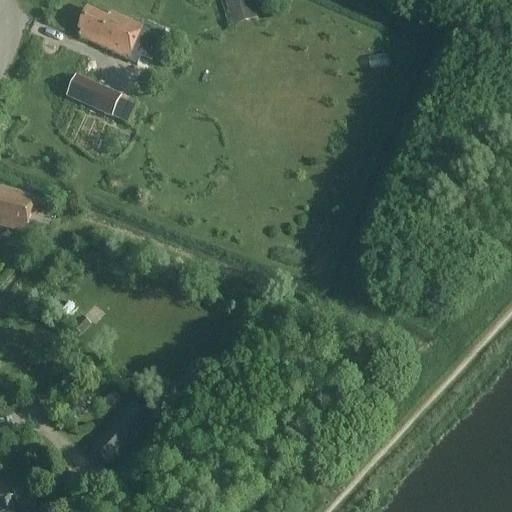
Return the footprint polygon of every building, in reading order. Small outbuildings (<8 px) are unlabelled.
[(225,0),(229,15),(254,8),(251,0),(225,0)] [(111,13),(109,19),(89,10),(80,31),(82,32),(80,38),(129,60),(144,28),(142,27),(111,13)] [(129,60),(128,61),(137,66),(141,58),(152,63),(166,31),(144,22),(142,27),(144,28),(129,60)] [(67,99),(113,119),(123,97),(77,77),(67,99)] [(35,198),(2,189),(0,197),(0,196),(0,225),(26,231),(35,198)] [(90,325),(83,317),(74,326),(82,334),(90,325)] [(112,392),(107,398),(116,405),(121,400),(112,392)] [(125,411),(85,455),(102,472),(143,428),(125,411)] [(31,470),(36,487),(49,484),(44,466),(31,470)] [(11,483),(18,511),(39,511),(31,478),(11,483)] [(50,511),(69,508),(64,488),(37,495),(40,511),(50,511)] [(13,511),(10,498),(0,500),(0,502),(2,511),(13,511)]
